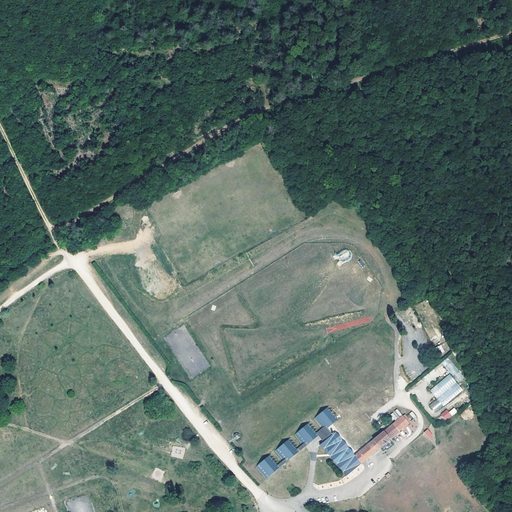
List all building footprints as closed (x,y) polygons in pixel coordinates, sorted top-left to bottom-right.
[(358,320),(360,325),(371,320),(369,315),(358,320)] [(435,348),(437,353),(444,351),(441,345),(435,348)] [(447,359),(441,364),(443,366),(448,372),(450,375),(458,383),(459,385),(464,379),(447,359)] [(448,372),(443,366),(432,375),(437,381),(448,372)] [(450,375),(431,390),(438,399),(458,383),(450,375)] [(438,399),(445,408),(464,392),(459,385),(458,383),(438,399)] [(321,429),(323,432),(326,429),(340,419),(329,406),(313,420),(321,429)] [(448,412),(447,409),(441,413),(445,420),(457,412),(454,408),(448,412)] [(395,420),(402,415),(397,409),(390,414),(395,420)] [(364,449),(370,456),(379,448),(385,444),(389,440),(403,428),(410,422),(408,420),(404,415),(388,428),(383,433),(383,432),(373,440),(373,441),(364,449)] [(302,446),(304,448),(317,437),(320,435),(318,432),(310,422),(294,435),(302,446)] [(323,432),(320,435),(317,437),(323,443),(332,436),(331,435),(326,429),(323,432)] [(428,429),(424,432),(428,439),(432,436),(428,429)] [(360,464),(370,456),(364,449),(355,457),(335,433),(333,435),(332,434),(331,435),(332,436),(323,443),(321,444),(319,446),(319,447),(320,446),(321,447),(346,476),(345,477),(346,478),(361,465),(360,464)] [(282,462),(284,464),(301,451),(299,448),(291,439),(274,452),(282,462)] [(265,480),(281,467),(279,464),(271,455),(255,468),(265,480)]
